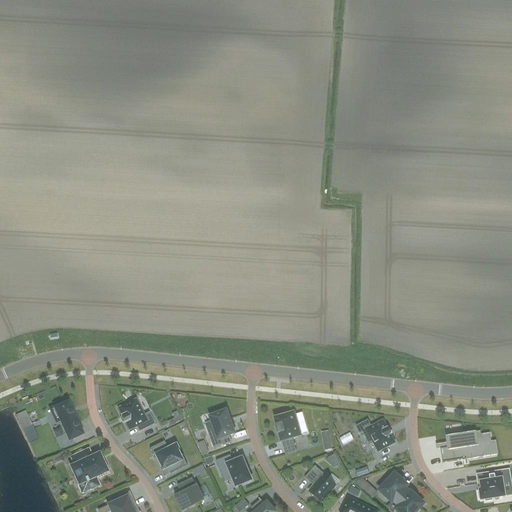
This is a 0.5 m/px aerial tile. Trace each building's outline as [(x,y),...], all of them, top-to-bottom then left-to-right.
[(137,399),(120,408),(123,416),(122,416),(125,423),(126,423),(127,424),(130,430),(137,427),(140,432),(156,424),(150,412),(145,415),(137,399)] [(68,402),(54,409),(69,442),(83,435),(68,402)] [(30,420),(26,411),(16,416),(20,425),(30,420)] [(215,432),(209,434),(214,449),(232,443),(229,436),(235,434),(227,411),(222,413),(222,411),(214,414),(214,416),(210,417),(212,422),(215,432)] [(283,417),(275,419),(277,427),(276,427),(279,435),(280,434),(282,442),(283,442),(286,453),(296,450),(293,439),(301,436),(301,435),(295,416),(294,413),(293,414),(293,413),(293,412),(282,415),(283,416),(283,417)] [(370,420),(357,426),(361,434),(364,432),(370,445),(375,443),(379,451),(395,444),(384,422),(373,427),(370,420)] [(439,441),(439,455),(480,455),(480,444),(489,444),(489,434),(480,434),(480,431),(464,431),(464,428),(447,428),(447,441),(439,441)] [(322,433),(324,447),(331,445),(329,432),(322,433)] [(168,449),(164,442),(150,449),(155,458),(156,457),(163,470),(168,468),(171,474),(188,465),(184,459),(182,460),(175,446),(168,449)] [(198,444),(202,457),(209,454),(205,442),(204,442),(198,444)] [(47,457),(59,451),(54,443),(43,448),(47,457)] [(92,455),(89,448),(69,457),(73,465),(69,467),(78,488),(79,487),(82,495),(101,486),(97,478),(109,473),(100,452),(92,455)] [(224,471),(230,469),(237,486),(252,480),(243,459),(235,462),(231,453),(218,459),(224,471)] [(63,461),(60,456),(52,459),(54,465),(63,461)] [(335,456),(326,461),(334,468),(340,465),(335,456)] [(203,466),(193,471),(195,477),(206,472),(203,466)] [(325,475),(316,467),(305,479),(314,487),(309,492),(321,503),(336,486),(324,476),(325,475)] [(480,492),(478,492),(479,500),(481,500),(481,501),(485,500),(485,502),(493,501),(493,499),(505,497),(502,480),(506,479),(505,471),(482,475),(484,482),(481,483),(482,491),(480,491),(480,492)] [(404,489),(407,486),(395,476),(381,491),(392,502),(394,500),(400,506),(397,510),(399,511),(417,511),(420,509),(423,505),(412,494),(410,495),(404,489)] [(186,490),(175,495),(183,511),(204,501),(196,485),(193,479),(182,484),(186,490)] [(364,482),(359,487),(364,492),(369,487),(364,482)] [(351,488),(349,493),(358,497),(360,492),(351,488)] [(134,511),(131,505),(132,505),(127,494),(114,500),(116,504),(101,511),(142,511),(141,511),(134,511)] [(374,511),(349,499),(342,511),(374,511)] [(264,504),(261,500),(251,508),(254,511),(275,511),(267,501),(264,504)]
